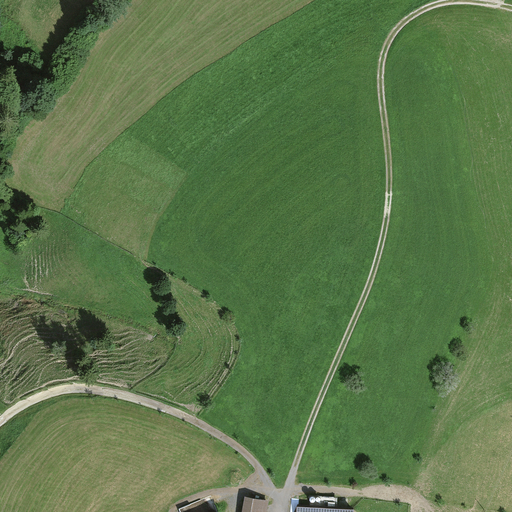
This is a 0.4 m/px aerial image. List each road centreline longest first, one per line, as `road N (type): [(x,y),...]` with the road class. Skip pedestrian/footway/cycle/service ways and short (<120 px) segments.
road 1 (track): [(279,511),(381,246),(389,176),(378,76),(385,49),(396,30),(437,5),(501,9)]
road 2 (track): [(0,421),(56,390),(136,398),(237,446),(280,507)]
